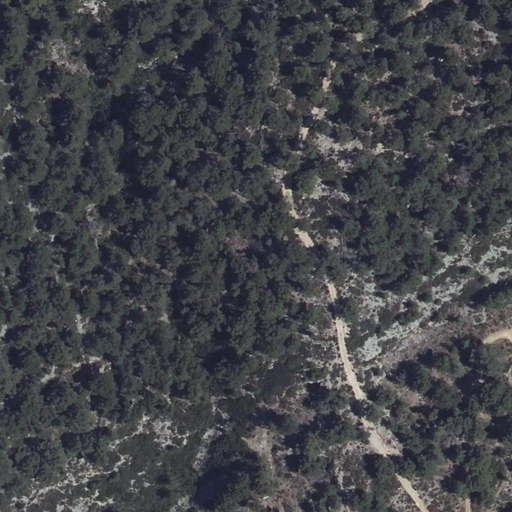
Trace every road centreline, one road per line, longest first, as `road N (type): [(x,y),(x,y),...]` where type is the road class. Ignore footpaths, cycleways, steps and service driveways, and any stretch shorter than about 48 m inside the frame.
road 1 (track): [(414,0),(346,38),(284,186),(331,295),(363,417),(425,511)]
road 2 (track): [(467,511),(484,351),(511,333)]
